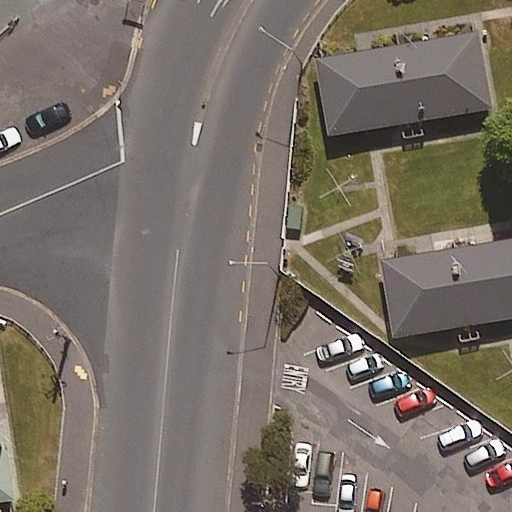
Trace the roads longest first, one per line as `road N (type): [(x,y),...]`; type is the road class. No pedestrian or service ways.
road 1 (residential): [(187,152),(152,511)]
road 2 (residential): [(187,152),(125,161),(0,214)]
road 3 (residential): [(285,0),(233,113),(187,152)]
road 4 (residential): [(187,152),(179,44),(200,0)]
